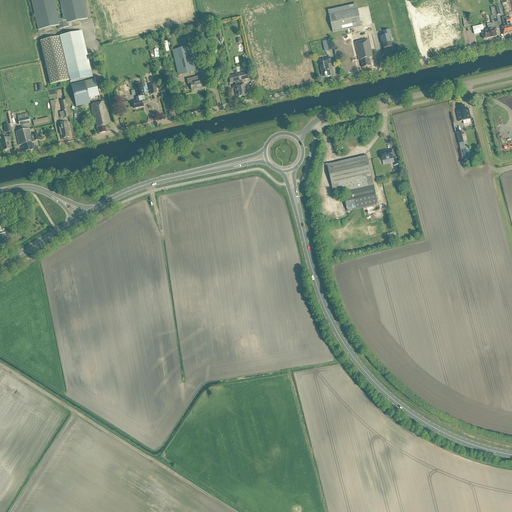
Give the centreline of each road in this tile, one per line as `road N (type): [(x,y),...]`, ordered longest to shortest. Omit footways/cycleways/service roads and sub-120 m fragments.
road 1 (primary): [(511,455),(431,426),(380,388),(332,324),(302,234)]
road 2 (unclassified): [(299,91),(0,160)]
road 3 (track): [(0,365),(234,511)]
road 4 (unclassified): [(511,42),(299,91)]
road 5 (residential): [(511,74),(311,123)]
road 6 (track): [(468,84),(511,251)]
road 7 (primary): [(200,171),(138,187),(85,214)]
